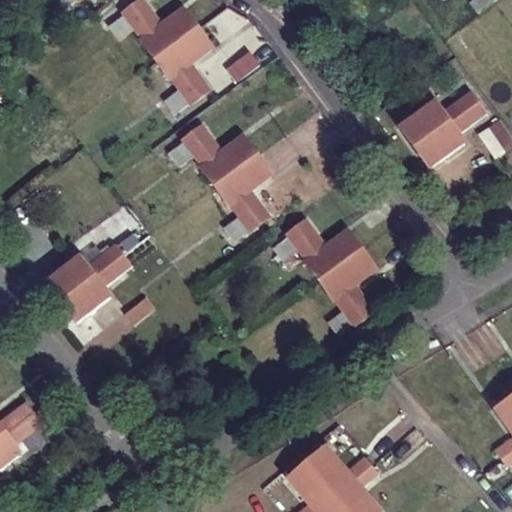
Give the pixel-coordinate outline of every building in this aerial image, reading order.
[(53,0),(63,14),(81,0),(53,0)] [(154,66),(197,34),(182,14),(161,30),(142,4),(122,19),(123,21),(110,31),(118,43),(132,33),(142,47),(141,48),(154,66)] [(473,24),(446,39),(467,77),(494,63),(473,24)] [(197,34),(154,66),(169,84),(170,83),(177,94),(163,105),(174,119),(187,109),(188,110),(209,95),(190,69),(212,53),(197,34)] [(415,151),(478,106),(471,97),(444,117),(436,106),(400,132),(415,151)] [(478,106),(415,151),(429,171),(464,146),(457,136),(485,116),(478,106)] [(477,137),(492,159),(511,145),(511,143),(499,123),(477,137)] [(214,192),(257,160),(242,140),(222,156),(202,130),(181,145),(182,146),(167,158),(178,170),(191,160),(199,170),(198,171),(214,192)] [(257,160),(214,192),(228,210),(229,210),(235,218),(221,228),(233,244),(247,234),(247,236),(269,219),(250,194),(271,178),(257,160)] [(318,285),(361,252),(347,233),(325,250),(305,224),(286,239),(287,241),(273,251),(284,265),(297,255),(305,265),(304,266),(318,285)] [(61,306),(124,257),(117,246),(86,270),(79,261),(46,286),(61,306)] [(361,252),(318,285),(333,304),(334,303),(340,313),(327,323),(337,337),(352,327),(353,329),(374,315),(354,288),(375,272),(362,253),(361,252)] [(124,257),(61,306),(75,325),(109,299),(101,289),(132,266),(124,257)] [(511,451),(511,394),(510,391),(489,405),(494,412),(492,413),(510,439),(486,454),(494,465),(511,451)] [(0,440),(34,414),(27,404),(0,425),(0,440)] [(0,440),(0,471),(19,456),(12,447),(42,423),(34,414),(0,440)] [(333,500),(375,466),(368,457),(344,475),(326,452),(324,454),(318,447),(301,461),(333,500)] [(511,451),(494,465),(500,474),(511,466),(511,451)] [(318,511),(333,500),(301,461),(283,474),(290,482),(288,483),(306,506),(298,511),(318,511)] [(333,500),(343,511),(376,511),(360,492),(382,475),(375,466),(333,500)] [(343,511),(333,500),(318,511),(343,511)]
